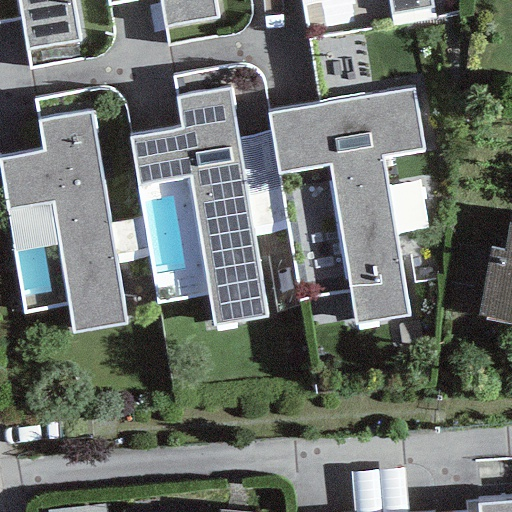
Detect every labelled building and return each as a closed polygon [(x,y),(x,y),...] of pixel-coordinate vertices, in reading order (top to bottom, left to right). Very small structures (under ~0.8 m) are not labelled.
[(74,0),(0,0),(0,18),(23,15),(27,44),(80,35),(74,0)] [(113,0),(161,0),(165,21),(218,12),(215,0),(110,0),(110,1),(113,0)] [(179,121),(129,130),(157,299),(208,290),(212,318),(266,309),(228,83),(174,91),(179,121)] [(270,107),(302,295),(350,287),(355,315),(408,306),(383,152),(423,146),(413,83),(270,107)] [(0,149),(0,166),(23,308),(67,301),(71,326),(125,317),(91,107),(40,115),(45,143),(0,149)] [(505,242),(491,239),(479,306),(511,311),(511,210),(505,242)] [(468,511),(454,511),(511,511),(511,494),(467,498),(468,511)] [(216,511),(214,511),(159,507),(158,511),(299,511),(300,510),(217,503),(216,511)]
